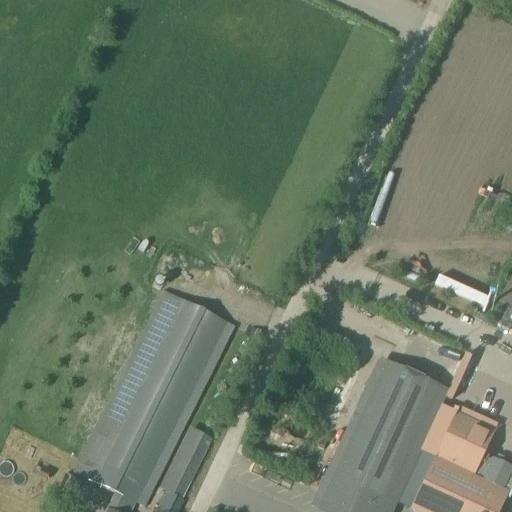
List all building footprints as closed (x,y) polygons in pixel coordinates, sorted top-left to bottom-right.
[(79,461),(72,476),(77,478),(82,481),(113,496),(106,511),(132,511),(136,505),(143,508),(233,329),(176,301),(165,295),(162,294),(161,295),(79,460),(79,461)] [(382,362),(315,511),(398,511),(451,392),(382,362)] [(475,476),(495,434),(455,417),(435,457),(475,476)] [(500,511),(508,495),(473,479),(475,476),(435,457),(408,511),(500,511)] [(165,494),(155,511),(177,511),(182,503),(165,494)]
